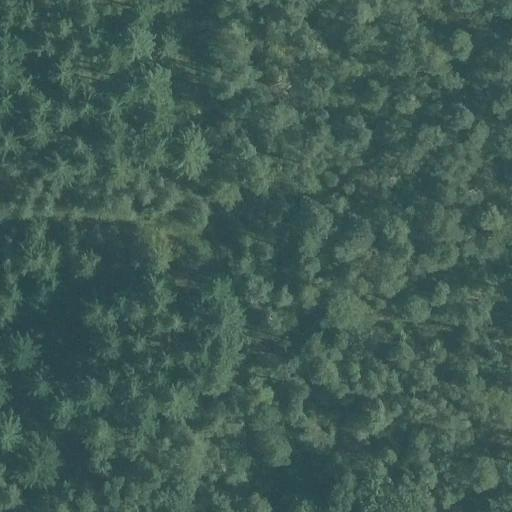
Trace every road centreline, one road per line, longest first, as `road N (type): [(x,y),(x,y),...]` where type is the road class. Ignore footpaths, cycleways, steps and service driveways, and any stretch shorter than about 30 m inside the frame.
road 1 (track): [(184,0),(247,511)]
road 2 (track): [(213,218),(0,218)]
